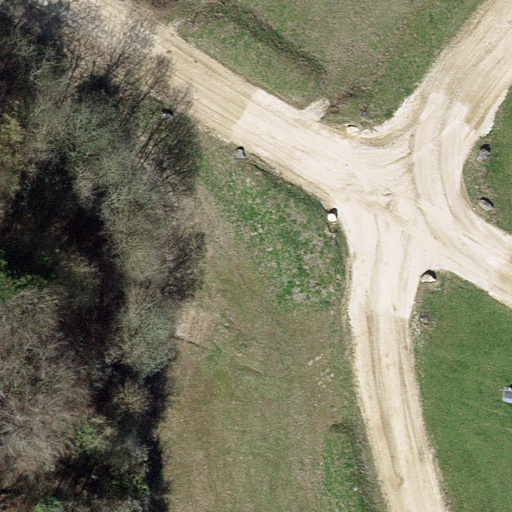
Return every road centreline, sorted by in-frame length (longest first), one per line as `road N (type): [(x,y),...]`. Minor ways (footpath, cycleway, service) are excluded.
road 1 (track): [(33,0),(511,290)]
road 2 (track): [(418,511),(381,362),(381,270),(393,221),(444,113),(511,29)]
